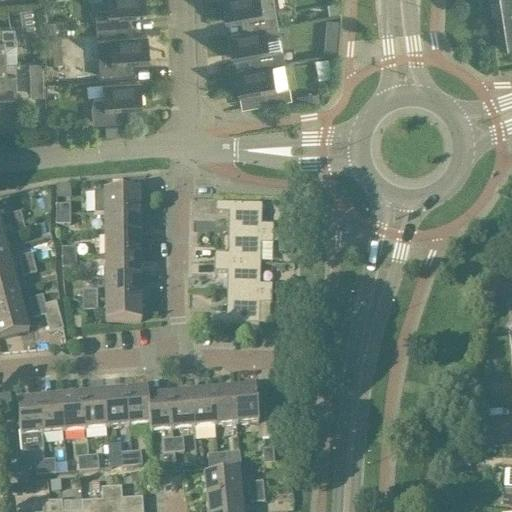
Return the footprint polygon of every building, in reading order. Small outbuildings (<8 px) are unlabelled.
[(124,31),(123,19),(144,18),(142,0),(106,0),(107,10),(93,11),(95,32),(124,31)] [(221,0),(225,24),(241,21),(242,30),(265,26),(265,27),(277,25),(272,0),(221,0)] [(511,0),(488,0),(495,43),(511,40),(511,0)] [(337,1),(326,3),(328,13),(338,11),(337,1)] [(242,30),(227,33),(232,62),(248,59),(249,68),(282,63),(284,62),(279,37),(267,40),(265,27),(265,26),(242,30)] [(0,64),(2,64),(1,53),(17,44),(14,28),(0,28),(0,64)] [(126,76),(126,64),(147,63),(145,37),(95,40),(98,78),(126,76)] [(324,37),(323,51),(335,52),(336,38),(324,37)] [(61,38),(44,39),(44,49),(61,48),(61,38)] [(249,68),(234,71),(241,108),(291,99),(289,86),(287,86),(282,63),(249,68)] [(2,77),(2,64),(0,64),(0,99),(14,99),(14,77),(2,77)] [(94,97),(91,106),(92,123),(122,121),(121,109),(142,108),(141,80),(102,83),(103,96),(94,97)] [(319,100),(318,92),(307,94),(308,101),(319,100)] [(119,124),(104,125),(104,135),(119,134),(119,124)] [(103,217),(138,216),(138,194),(103,195),(103,217)] [(228,236),(272,237),(273,228),(261,227),(262,206),(215,205),(215,215),(228,215),(228,236)] [(55,207),(55,217),(70,217),(70,207),(55,207)] [(5,218),(8,228),(22,224),(19,214),(5,218)] [(103,217),(104,238),(138,238),(138,216),(103,217)] [(70,227),(70,217),(55,217),(56,227),(70,227)] [(22,224),(8,228),(11,238),(25,234),(22,224)] [(295,227),(281,226),(281,235),(295,235),(295,227)] [(214,256),(213,265),(260,266),(261,247),(272,247),(272,237),(228,236),(227,256),(214,256)] [(279,237),(279,253),(292,253),(292,238),(279,237)] [(104,238),(104,260),(139,259),(138,238),(104,238)] [(60,250),(61,260),(75,260),(75,250),(60,250)] [(0,252),(0,274),(10,272),(5,251),(0,252)] [(16,260),(19,270),(33,266),(30,256),(16,260)] [(104,260),(104,281),(139,281),(139,259),(104,260)] [(75,260),(61,260),(61,270),(75,270),(75,260)] [(227,275),(227,296),(271,297),(271,287),(260,287),(260,266),(213,265),(213,275),(227,275)] [(33,266),(19,270),(22,280),(36,276),(33,266)] [(0,274),(0,297),(16,293),(10,272),(0,274)] [(104,281),(104,303),(139,302),(139,281),(104,281)] [(492,283),(494,296),(505,295),(506,292),(505,281),(492,283)] [(280,294),(281,286),(273,285),(273,293),(280,294)] [(0,297),(0,319),(22,314),(16,293),(0,297)] [(81,293),(81,303),(95,303),(95,293),(81,293)] [(271,307),(271,297),(227,296),(226,316),(212,316),(212,326),(259,327),(260,307),(271,307)] [(273,297),(273,305),(283,305),(283,297),(273,297)] [(29,302),(31,311),(45,307),(42,298),(29,302)] [(139,324),(139,302),(104,303),(105,325),(139,324)] [(95,303),(81,303),(81,313),(95,313),(95,303)] [(56,304),(45,307),(31,311),(34,321),(45,318),(49,335),(63,332),(56,304)] [(0,342),(27,335),(22,314),(0,319),(0,342)] [(232,393),(235,428),(257,426),(254,391),(232,393)] [(146,393),(124,395),(127,430),(148,428),(147,414),(148,414),(146,400),(146,393)] [(232,393),(211,395),(214,430),(235,428),(232,393)] [(124,395),(102,396),(105,432),(127,430),(124,395)] [(211,395),(189,397),(192,432),(214,430),(211,395)] [(102,396),(81,398),(84,434),(105,432),(102,396)] [(189,397),(168,398),(171,434),(192,432),(189,397)] [(81,398),(60,400),(63,435),(84,434),(81,398)] [(168,398),(146,400),(148,414),(147,414),(148,428),(149,436),(171,434),(168,398)] [(60,400),(38,402),(41,437),(63,435),(60,400)] [(19,439),(41,437),(38,402),(16,404),(19,439)] [(182,441),(172,442),(173,456),(183,455),(182,441)] [(163,457),(173,456),(172,442),(162,443),(163,457)] [(264,467),(274,466),(273,451),(262,452),(264,467)] [(139,454),(129,455),(131,470),(141,469),(139,454)] [(121,471),(131,470),(129,455),(119,456),(121,471)] [(226,455),(216,456),(218,471),(228,470),(226,455)] [(207,472),(218,471),(216,456),(206,457),(207,472)] [(96,458),(86,459),(88,474),(98,473),(96,458)] [(78,475),(88,474),(86,459),(76,460),(78,475)] [(54,462),(44,463),(45,477),(55,476),(54,462)] [(35,478),(45,477),(44,463),(34,464),(35,478)] [(23,467),(24,479),(32,478),(31,466),(23,467)] [(204,500),(240,497),(238,475),(202,478),(204,500)] [(60,492),(59,482),(50,483),(51,493),(60,492)] [(248,486),(249,497),(263,495),(262,485),(248,486)] [(25,486),(13,487),(13,496),(25,495),(25,486)] [(457,501),(458,490),(446,489),(445,500),(457,501)] [(111,492),(112,511),(142,511),(142,501),(122,502),(121,491),(111,492)] [(102,504),(82,505),(82,511),(112,511),(111,492),(102,492),(102,504)] [(263,495),(249,497),(250,507),(264,505),(263,495)] [(204,500),(205,511),(241,511),(240,497),(204,500)] [(82,503),(52,505),(52,511),(82,511),(82,505),(82,503)]
